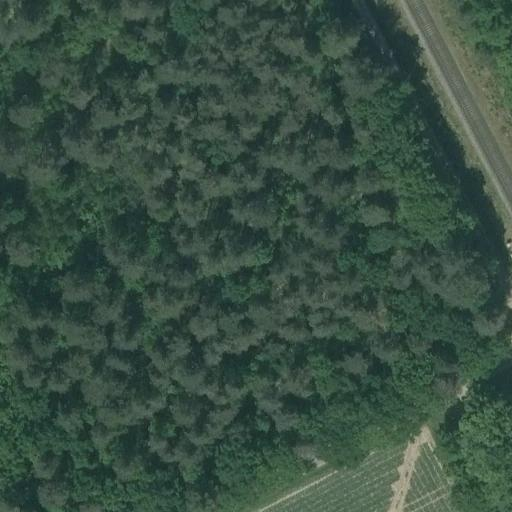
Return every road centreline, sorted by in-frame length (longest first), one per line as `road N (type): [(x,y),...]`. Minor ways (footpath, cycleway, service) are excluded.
road 1 (track): [(356,0),(511,310)]
road 2 (unclassified): [(209,511),(451,388)]
road 3 (track): [(47,511),(0,347)]
road 4 (track): [(451,388),(506,511)]
